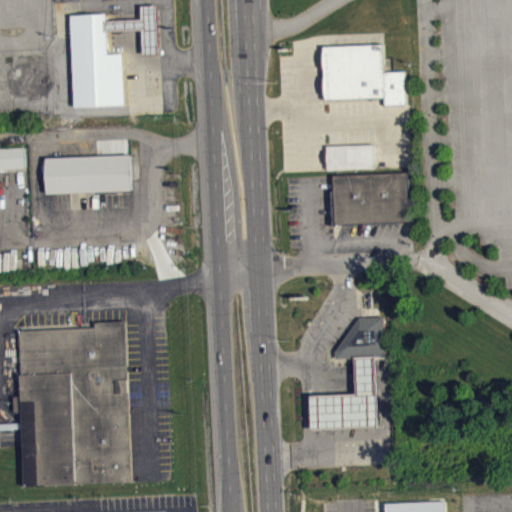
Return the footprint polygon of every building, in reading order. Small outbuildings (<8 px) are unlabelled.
[(103,31),(141,29),(142,53),(160,53),(157,3),(140,4),(140,17),(103,18),(103,31)] [(106,12),(69,14),(73,107),(126,105),(124,52),(108,52),(106,12)] [(409,103),(386,104),(386,96),(327,98),(324,45),(385,43),(386,71),(407,70),(409,103)] [(0,146),(0,168),(26,168),(25,146),(0,146)] [(330,153),(330,177),(377,175),(376,151),(330,153)] [(46,156),(48,192),(134,189),(132,153),(46,156)] [(335,174),(338,223),(409,219),(407,171),(335,174)] [(386,355),(385,315),(360,315),(336,348),(337,357),(386,355)] [(20,325),(27,484),(135,480),(128,318),(20,325)] [(353,355),(355,392),(308,394),(310,430),(378,426),(374,354),(353,355)] [(382,511),(444,511),(444,502),(382,504),(382,511)]
